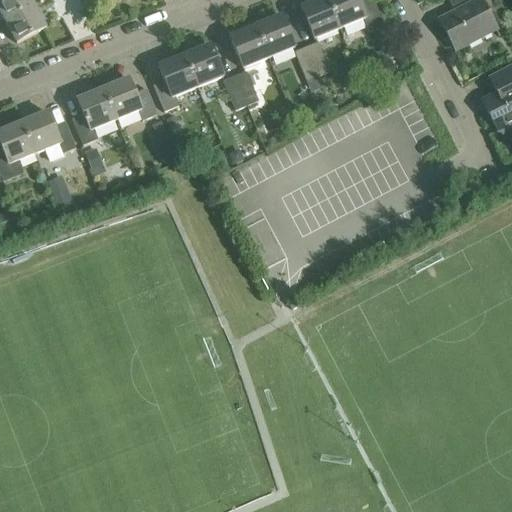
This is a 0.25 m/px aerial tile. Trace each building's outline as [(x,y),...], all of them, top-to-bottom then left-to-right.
[(0,0),(0,15),(5,24),(34,8),(29,0),(0,0)] [(314,45),(340,34),(327,0),(301,11),(314,45)] [(328,0),(327,0),(340,34),(365,24),(370,36),(386,30),(373,0),(370,0),(360,4),(357,0),(328,0)] [(499,32),(483,2),(484,2),(482,0),(449,0),(447,1),(455,15),(439,23),(456,55),(499,32)] [(38,17),(34,8),(5,24),(17,48),(46,32),(38,17)] [(256,30),(270,64),(296,53),(282,19),(256,30)] [(243,74),(270,64),(256,30),(229,41),(243,74)] [(306,51),(319,81),(330,76),(318,46),(306,51)] [(184,60),(198,93),(225,82),(211,49),(184,60)] [(307,86),(319,81),(306,51),(294,56),(307,86)] [(180,110),(176,102),(198,93),(184,60),(158,70),(165,86),(154,90),(164,116),(180,110)] [(498,136),(511,128),(511,72),(492,83),(498,96),(482,105),(498,136)] [(234,81),(246,110),(259,106),(247,75),(234,81)] [(235,115),(246,110),(234,81),(223,85),(235,115)] [(103,93),(116,126),(139,117),(142,125),(157,119),(147,93),(135,97),(129,82),(103,93)] [(95,135),(116,126),(103,93),(77,104),(83,119),(73,124),(83,150),(99,144),(95,135)] [(22,126),(36,160),(45,156),(46,158),(54,166),(64,162),(62,158),(76,153),(65,126),(54,131),(48,116),(22,126)] [(176,120),(166,123),(169,130),(178,127),(176,120)] [(162,125),(152,129),(155,137),(165,133),(162,125)] [(0,179),(3,186),(24,178),(19,166),(36,160),(22,126),(0,135),(0,148),(6,162),(0,164),(0,179)] [(239,152),(228,157),(233,168),(244,163),(239,152)] [(68,197),(54,202),(57,213),(72,208),(68,197)] [(11,219),(0,223),(0,231),(1,234),(14,228),(11,219)]
